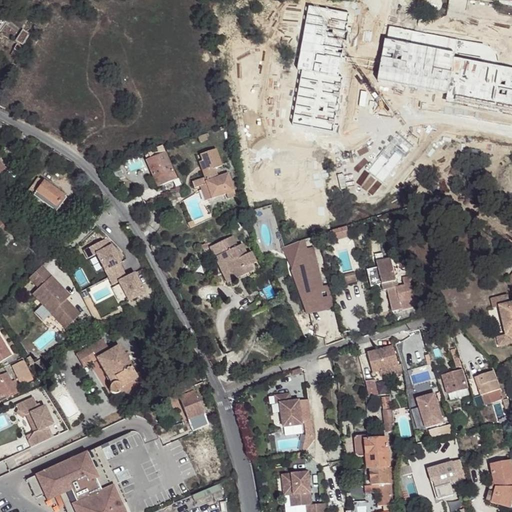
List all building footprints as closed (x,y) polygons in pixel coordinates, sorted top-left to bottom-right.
[(28,35),(23,31),(17,40),(23,45),(28,35)] [(16,43),(13,48),(20,53),(23,48),(16,43)] [(13,48),(8,55),(15,60),(20,53),(13,48)] [(229,199),(236,196),(228,174),(217,177),(214,169),(222,166),(216,149),(200,155),(203,161),(204,165),(206,164),(207,170),(202,171),(204,178),(192,183),(194,188),(206,184),(212,199),(227,193),(229,199)] [(176,180),(164,152),(147,160),(158,187),(176,180)] [(204,165),(203,161),(199,163),(202,171),(207,170),(206,164),(204,165)] [(56,212),(66,198),(39,179),(29,193),(56,212)] [(205,201),(212,199),(206,184),(200,186),(205,201)] [(269,206),(283,231),(323,212),(310,187),(269,206)] [(0,219),(0,234),(1,235),(8,229),(0,219)] [(347,226),(332,231),(334,235),(336,241),(350,236),(347,226)] [(232,236),(210,247),(215,258),(221,255),(233,281),(253,271),(251,265),(256,263),(251,252),(247,254),(242,244),(237,247),(232,236)] [(108,278),(123,271),(119,264),(120,263),(107,238),(84,251),(88,258),(96,254),(108,278)] [(300,242),(302,251),(298,269),(299,277),(297,278),(309,312),(312,311),(324,304),(321,292),(324,292),(323,288),(313,248),(307,250),(305,241),(300,242)] [(302,251),(300,242),(282,249),(297,278),(299,277),(298,269),(302,251)] [(375,255),(377,263),(383,261),(381,254),(375,255)] [(221,255),(215,258),(227,283),(233,281),(221,255)] [(393,312),(420,305),(411,277),(402,279),(404,287),(397,288),(390,260),(383,261),(377,263),(378,268),(367,271),(370,286),(381,283),(383,291),(387,290),(393,312)] [(68,294),(42,266),(29,279),(38,289),(32,295),(65,329),(80,315),(65,300),(64,298),(68,294)] [(145,293),(134,273),(126,278),(123,271),(108,278),(112,285),(118,282),(129,302),(145,293)] [(344,286),(357,282),(355,274),(342,277),(344,286)] [(329,286),(323,288),(324,292),(321,292),(324,304),(312,311),(334,306),(329,286)] [(499,307),(506,336),(508,345),(511,343),(511,304),(509,305),(507,296),(497,299),(499,307)] [(0,362),(11,355),(0,336),(0,362)] [(508,345),(506,336),(497,338),(499,347),(508,345)] [(102,339),(76,354),(83,367),(96,359),(111,385),(110,386),(109,390),(110,392),(112,394),(116,394),(117,394),(119,392),(120,391),(120,388),(137,379),(119,346),(109,351),(102,339)] [(398,366),(393,347),(367,354),(373,373),(380,371),(382,378),(398,374),(397,373),(403,372),(401,365),(398,366)] [(455,349),(451,351),(456,367),(461,366),(455,349)] [(30,357),(26,359),(30,366),(34,363),(30,357)] [(20,385),(33,379),(24,361),(11,367),(20,385)] [(411,370),(415,383),(435,377),(431,363),(411,370)] [(300,369),(291,373),(293,377),(302,373),(300,369)] [(462,370),(442,376),(448,394),(467,389),(462,370)] [(503,399),(493,371),(474,378),(481,396),(488,394),(491,403),(503,399)] [(0,401),(20,392),(15,381),(11,382),(7,373),(0,376),(0,401)] [(376,381),(366,383),(369,397),(379,395),(376,381)] [(467,389),(448,394),(450,401),(469,395),(467,389)] [(179,398),(192,432),(208,425),(198,401),(197,401),(193,392),(179,398)] [(290,395),(275,397),(276,405),(280,404),(284,428),(302,425),(299,402),(291,403),(290,395)] [(434,395),(417,400),(426,429),(443,423),(434,395)] [(27,441),(31,448),(53,438),(48,427),(53,425),(44,406),(38,409),(33,398),(16,406),(18,410),(25,416),(30,414),(38,431),(33,433),(27,441)] [(381,400),(383,413),(391,411),(389,399),(381,400)] [(503,401),(509,421),(511,420),(511,412),(508,399),(503,401)] [(23,419),(25,416),(18,410),(15,414),(23,419)] [(383,413),(386,431),(394,430),(391,411),(383,413)] [(30,414),(25,416),(33,433),(38,431),(30,414)] [(3,415),(0,416),(0,429),(8,425),(3,415)] [(305,452),(314,441),(312,422),(304,423),(306,435),(303,449),(305,452)] [(370,470),(389,468),(387,439),(369,441),(369,436),(343,439),(346,460),(367,458),(368,470),(370,470)] [(118,442),(116,439),(89,451),(91,455),(118,442)] [(89,451),(34,477),(43,496),(44,495),(57,489),(67,511),(157,511),(161,510),(143,473),(132,478),(123,459),(125,458),(118,442),(91,455),(89,451)] [(465,480),(460,460),(427,471),(431,483),(433,483),(438,500),(454,495),(451,484),(465,480)] [(511,469),(511,463),(491,467),(495,486),(490,487),(486,502),(510,508),(511,501),(511,469)] [(389,468),(370,470),(372,493),(380,493),(381,498),(377,499),(378,507),(387,506),(393,505),(390,484),(394,484),(393,473),(394,473),(394,468),(389,468)] [(308,473),(282,476),(284,492),(293,491),(295,507),(305,506),(305,511),(325,511),(325,504),(311,506),(308,473)] [(57,489),(44,495),(47,501),(60,495),(57,489)] [(293,491),(284,492),(284,497),(290,496),(291,507),(295,507),(293,491)]
